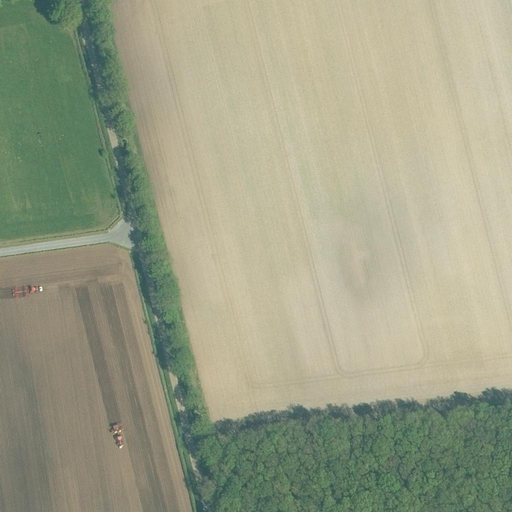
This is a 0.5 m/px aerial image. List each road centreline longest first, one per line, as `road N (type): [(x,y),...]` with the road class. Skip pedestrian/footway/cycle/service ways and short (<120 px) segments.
road 1 (unclassified): [(207,511),(80,0)]
road 2 (unknown): [(136,231),(0,251)]
